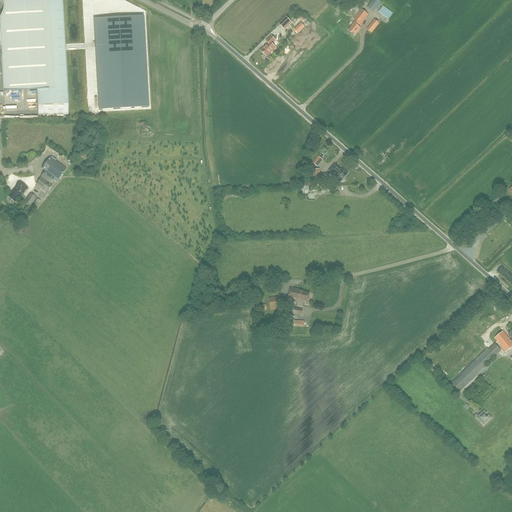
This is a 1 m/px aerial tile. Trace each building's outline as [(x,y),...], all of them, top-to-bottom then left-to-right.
[(49,89),(43,0),(28,0),(3,1),(4,6),(4,7),(3,11),(2,14),(1,17),(0,17),(0,42),(0,47),(1,47),(1,55),(1,56),(3,92),(37,90),(49,89)] [(43,0),(49,89),(37,90),(38,103),(68,103),(65,52),(65,44),(62,0),(43,0)] [(373,12),(381,2),(377,0),(373,0),(368,7),(373,12)] [(388,20),(393,13),(383,6),(378,13),(388,20)] [(361,25),(368,15),(362,9),(354,19),(356,21),(349,30),(355,35),(360,28),(358,26),(360,24),(361,25)] [(94,19),(99,110),(149,108),(144,17),(94,19)] [(291,22),(286,17),(279,24),(284,29),(291,22)] [(367,29),(372,33),(379,24),(375,20),(367,29)] [(296,27),(300,31),(305,27),(301,23),(296,27)] [(271,55),(270,53),(275,48),(272,44),(275,40),(271,36),(267,41),(269,43),(261,51),(264,54),(264,56),(267,59),(271,55)] [(68,103),(38,103),(38,119),(68,119),(68,103)] [(50,157),(42,169),(46,171),(37,184),(37,185),(36,187),(46,194),(52,185),(50,184),(53,180),(57,183),(58,181),(67,169),(50,157)] [(318,166),(323,160),(318,157),(313,163),(318,166)] [(342,169),(341,170),(335,165),(329,171),(336,177),(335,177),(341,182),(348,174),(346,172),(346,171),(344,170),(343,170),(342,169)] [(16,188),(16,189),(22,193),(23,194),(28,188),(21,182),(16,188)] [(22,193),(16,189),(15,190),(15,189),(8,197),(14,202),(20,195),(21,195),(22,193)] [(30,193),(24,203),(30,207),(37,198),(30,193)] [(511,273),(507,269),(502,274),(511,283),(511,273)] [(302,291),(298,290),(291,288),(288,299),(303,302),(304,301),(308,302),(310,294),(301,292),(302,291)] [(271,310),(284,308),(282,296),(269,298),(271,310)] [(439,369),(490,321),(488,319),(495,312),(493,309),(442,356),(440,353),(432,361),(439,369)] [(293,321),(294,316),(289,316),(289,325),(303,326),(303,321),(293,321)] [(484,333),(487,336),(503,320),(501,317),(484,333)] [(504,320),(486,337),(489,340),(507,323),(504,320)] [(511,331),(509,334),(511,337),(509,339),(503,332),(495,339),(506,352),(511,347),(511,344),(511,343),(511,341),(511,331)] [(484,410),(476,418),(484,426),(492,418),(489,415),(486,418),(484,416),(487,413),(484,410)]
